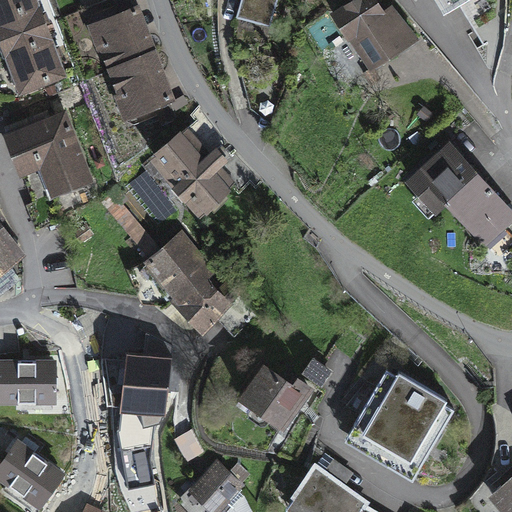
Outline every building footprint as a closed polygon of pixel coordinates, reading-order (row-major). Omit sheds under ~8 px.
[(36,0),(0,0),(0,48),(19,99),(68,80),(36,0)] [(243,0),(237,20),(270,30),(278,0),(243,0)] [(370,75),(419,42),(392,7),(384,13),(376,0),(355,0),(329,17),(370,75)] [(139,6),(87,28),(98,56),(101,55),(107,71),(157,50),(139,6)] [(114,98),(125,125),(129,123),(135,126),(158,117),(160,124),(176,118),(171,105),(176,102),(157,50),(107,71),(116,98),(114,98)] [(66,113),(3,139),(19,182),(40,173),(52,202),(95,185),(66,113)] [(150,165),(199,223),(204,218),(207,221),(232,194),(230,192),(236,186),(222,169),(229,163),(216,151),(211,156),(188,129),(150,165)] [(485,250),(511,224),(511,212),(451,145),(404,186),(437,219),(445,211),(485,250)] [(0,226),(6,222),(0,213),(0,299),(21,282),(12,271),(27,258),(0,226)] [(86,224),(72,234),(81,245),(95,235),(86,224)] [(144,265),(129,273),(143,307),(172,306),(203,340),(235,302),(211,278),(218,274),(185,230),(144,265)] [(166,415),(172,347),(147,345),(146,359),(133,357),(130,388),(132,388),(131,409),(137,410),(137,431),(154,434),(155,413),(166,415)] [(56,354),(0,354),(0,398),(56,398),(56,354)] [(264,358),(238,394),(284,427),(316,386),(298,371),(293,378),(264,358)] [(413,475),(455,405),(387,366),(345,432),(413,475)] [(204,450),(192,427),(175,436),(188,459),(204,450)] [(66,467),(17,433),(0,456),(0,476),(39,503),(66,467)] [(230,469),(218,457),(189,482),(190,484),(177,497),(190,511),(212,511),(215,510),(216,511),(252,511),(240,487),(245,483),(243,480),(251,474),(238,461),(230,469)] [(371,499),(315,458),(291,489),(294,493),(287,502),(300,511),(383,511),(368,503),(371,499)] [(511,511),(511,471),(488,490),(507,511),(511,511)] [(80,511),(109,511),(110,511),(87,501),(80,511)]
